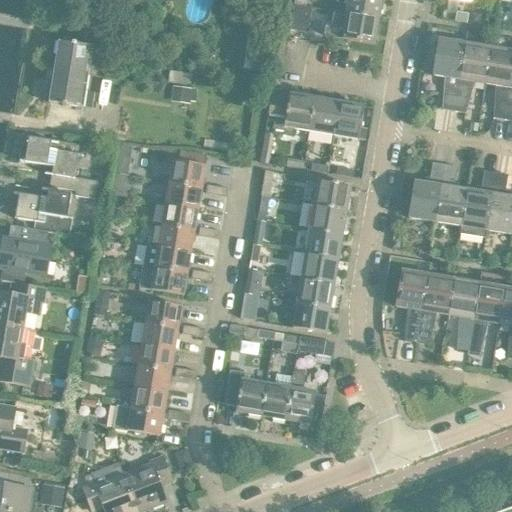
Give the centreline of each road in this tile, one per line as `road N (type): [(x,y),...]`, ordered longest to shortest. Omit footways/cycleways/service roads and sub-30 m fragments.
road 1 (residential): [(224,511),(200,450),(199,423),(244,169)]
road 2 (residential): [(402,455),(359,345),(356,305),(385,129)]
road 3 (residential): [(251,511),(402,455)]
road 4 (residential): [(385,129),(408,0)]
road 5 (residential): [(385,129),(511,148)]
road 6 (residential): [(511,392),(389,367)]
